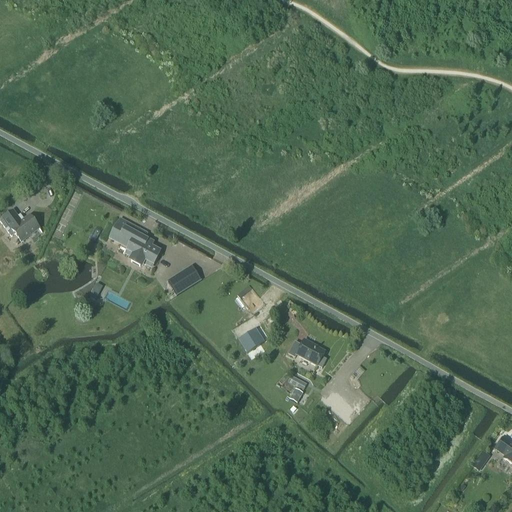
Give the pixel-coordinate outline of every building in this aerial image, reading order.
[(13,212),(0,221),(0,223),(11,238),(14,236),(20,243),(39,229),(29,216),(23,221),(21,220),(20,221),(13,212)] [(134,239),(125,235),(130,226),(120,221),(110,239),(129,249),(126,254),(133,258),(131,262),(140,267),(142,263),(151,268),(159,252),(150,248),(152,243),(143,238),(146,234),(138,230),(134,239)] [(42,241),(38,236),(33,240),(37,245),(42,241)] [(192,266),(167,282),(176,296),(201,281),(192,266)] [(96,284),(93,290),(99,293),(102,287),(96,284)] [(244,335),(254,349),(265,342),(255,327),(244,335)] [(288,355),(294,358),(296,355),(317,367),(321,369),(326,360),(322,358),(325,353),(303,341),(301,346),(294,342),(288,355)] [(390,364),(393,361),(384,353),(381,357),(390,364)] [(291,376),(287,383),(293,386),(297,380),(291,376)] [(290,398),(289,400),(294,403),(297,404),(302,394),(295,390),(290,398)] [(337,396),(331,403),(347,417),(353,410),(337,396)] [(511,445),(503,439),(495,450),(505,457),(503,460),(511,465),(511,445)] [(479,473),(490,457),(482,452),(471,467),(479,473)]
